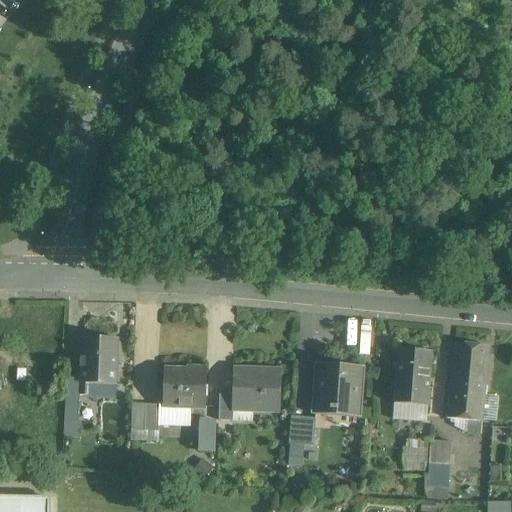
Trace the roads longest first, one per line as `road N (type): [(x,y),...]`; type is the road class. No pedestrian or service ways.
road 1 (residential): [(511,314),(62,278)]
road 2 (tertiary): [(62,278),(107,100),(155,0)]
